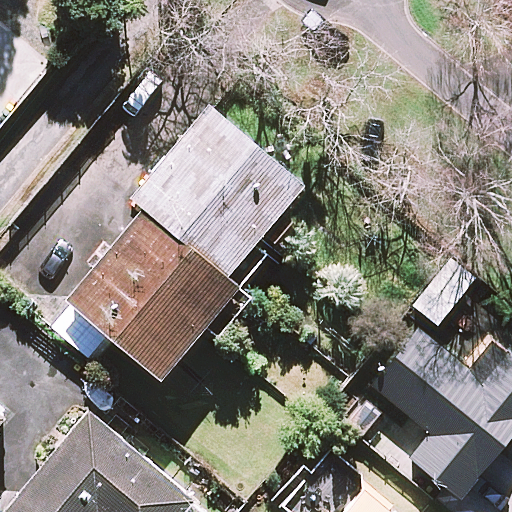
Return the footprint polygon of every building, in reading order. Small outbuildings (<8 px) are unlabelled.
[(308,187),(213,107),(135,201),(147,211),(72,302),(166,381),(213,325),(226,335),(255,299),(243,289),(269,259),(257,249),(308,187)] [(470,372),(421,334),(377,390),(435,435),(414,461),(464,500),(511,438),(511,359),(492,344),(470,372)] [(0,435),(11,422),(0,413),(0,435)] [(207,511),(91,415),(9,511),(207,511)] [(394,511),(335,453),(285,504),(292,511),(394,511)]
